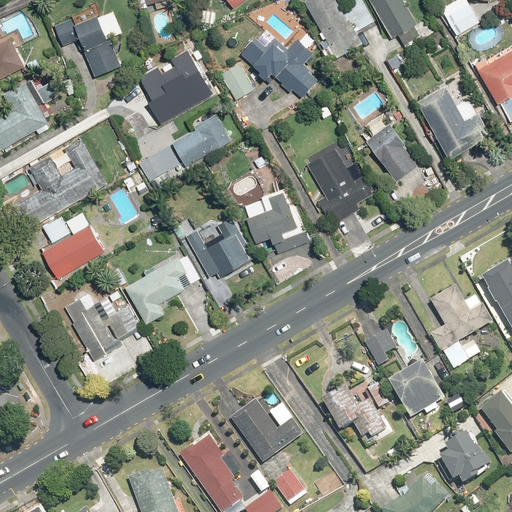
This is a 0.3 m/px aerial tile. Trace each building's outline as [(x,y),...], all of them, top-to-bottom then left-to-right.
[(230,0),(238,10),(250,0),(230,0)] [(338,54),(340,58),(366,44),(359,32),(377,21),(364,0),(356,0),(345,7),(340,0),(306,0),(324,31),(321,33),(325,41),(329,39),(333,46),(328,48),(333,57),(338,54)] [(416,24),(419,23),(406,0),(372,0),(393,37),(399,33),(405,44),(422,35),(416,24)] [(464,0),(457,0),(443,9),(458,34),(478,22),(464,0)] [(114,8),(79,23),(74,13),(54,21),(64,45),(85,36),(91,51),(88,52),(99,78),(125,67),(113,38),(125,33),(114,8)] [(267,45),(260,37),(243,54),(271,83),(277,77),(293,93),(297,89),(304,98),(321,82),(305,65),(320,50),(304,33),(289,47),(278,34),(267,45)] [(0,80),(25,68),(11,41),(1,45),(0,42),(0,80)] [(152,100),(165,123),(219,92),(191,45),(142,73),(156,97),(152,100)] [(511,55),(481,71),(499,106),(504,104),(511,120),(511,55)] [(242,63),(223,73),(238,100),(257,89),(242,63)] [(12,112),(0,118),(0,153),(6,150),(8,154),(16,150),(14,146),(38,132),(40,135),(52,129),(49,124),(51,123),(27,81),(3,95),(12,112)] [(458,104),(446,85),(418,102),(452,160),(495,135),(471,96),(458,104)] [(174,178),(169,169),(186,159),(188,162),(232,137),(218,114),(198,125),(201,129),(140,164),(155,189),(174,178)] [(409,143),(392,122),(368,141),(401,182),(422,165),(406,145),(409,143)] [(46,190),(21,204),(35,228),(109,186),(83,139),(68,148),(78,167),(64,174),(54,156),(33,168),(46,190)] [(336,148),(308,165),(327,196),(320,201),(335,226),(362,209),(358,203),(375,193),(367,179),(358,184),(336,148)] [(135,174),(124,180),(131,191),(138,187),(142,193),(150,189),(146,181),(141,183),(135,174)] [(266,198),(246,206),(260,242),(273,236),(280,254),(313,241),(292,186),(265,197),(266,198)] [(53,241),(42,248),(59,279),(110,252),(93,223),(90,224),(85,214),(68,223),(64,215),(45,225),(53,241)] [(198,229),(188,235),(213,277),(218,274),(220,278),(254,257),(248,247),(251,245),(234,216),(221,224),(226,232),(207,244),(198,229)] [(150,275),(128,287),(149,325),(168,314),(162,303),(195,285),(189,274),(191,273),(182,257),(178,260),(175,255),(147,270),(150,275)] [(490,289),(498,303),(500,301),(511,320),(511,256),(484,273),(493,288),(490,289)] [(472,334),(495,320),(480,295),(468,302),(458,285),(435,299),(449,323),(433,332),(455,369),(483,353),(472,334)] [(112,354),(110,351),(147,330),(132,303),(122,309),(117,300),(112,302),(109,296),(97,303),(92,292),(67,306),(77,322),(75,323),(79,331),(74,334),(81,346),(87,343),(97,362),(112,354)] [(388,328),(366,341),(381,366),(391,360),(387,353),(399,346),(388,328)] [(439,402),(448,398),(427,360),(393,378),(413,416),(426,409),(428,414),(442,407),(439,402)] [(389,426),(380,410),(392,404),(380,383),(368,389),(373,398),(365,403),(353,382),(326,397),(344,430),(356,423),(365,440),(389,426)] [(511,397),(507,391),(484,407),(500,429),(496,431),(511,452),(511,397)] [(259,398),(233,416),(266,462),(308,432),(285,401),(269,413),(259,398)] [(190,446),(181,453),(224,511),(226,511),(251,495),(224,458),(229,454),(211,430),(190,445),(190,446)] [(485,452),(470,430),(448,445),(452,450),(442,457),(458,479),(463,476),(468,483),(483,473),(482,471),(495,462),(487,451),(485,452)] [(153,468),(131,475),(142,511),(182,511),(168,467),(154,472),(153,468)] [(293,468),(274,481),(292,505),(310,491),(293,468)] [(262,470),(253,476),(265,494),(274,488),(262,470)] [(437,485),(428,475),(407,495),(385,509),(386,511),(435,511),(453,495),(440,482),(437,485)] [(273,490),(247,508),(249,511),(279,511),(285,508),(273,490)]
